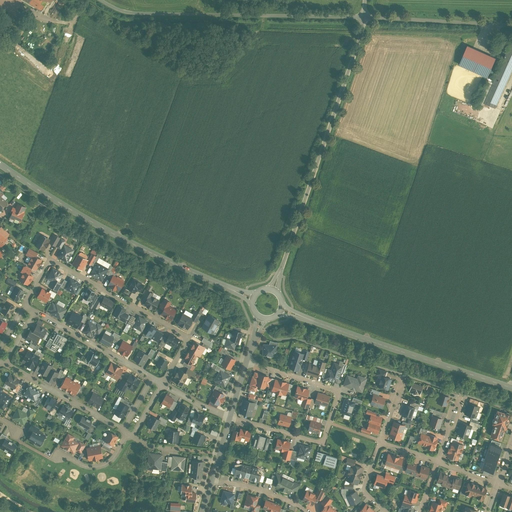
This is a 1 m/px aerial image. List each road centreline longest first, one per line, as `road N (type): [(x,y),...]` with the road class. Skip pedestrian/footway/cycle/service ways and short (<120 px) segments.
road 1 (unclassified): [(364,17),(157,14),(99,0)]
road 2 (residential): [(162,384),(188,336),(50,259),(23,305)]
road 3 (unclassified): [(364,17),(280,268)]
road 4 (secondary): [(223,286),(135,245),(0,164)]
road 5 (residential): [(246,362),(338,392),(322,443),(229,417)]
road 6 (secondary): [(511,388),(319,323)]
road 7 (unclassified): [(511,24),(364,17)]
road 8 (residential): [(152,378),(34,311)]
road 9 (residential): [(122,429),(5,362)]
